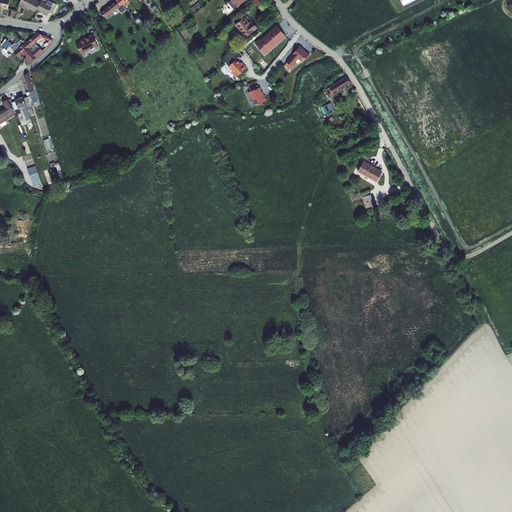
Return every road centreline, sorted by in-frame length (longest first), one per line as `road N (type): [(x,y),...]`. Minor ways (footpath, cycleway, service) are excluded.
road 1 (track): [(388,143),(503,351)]
road 2 (residential): [(276,0),(348,71),(388,143)]
road 3 (track): [(348,71),(486,0)]
